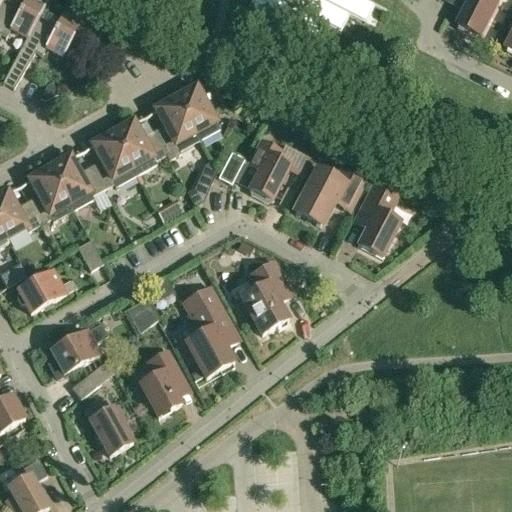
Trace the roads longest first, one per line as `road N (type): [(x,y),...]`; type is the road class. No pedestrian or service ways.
road 1 (residential): [(11,345),(218,216),(313,255),(369,301)]
road 2 (residential): [(106,511),(369,301)]
road 3 (unclassified): [(139,511),(293,401)]
road 4 (residential): [(98,511),(11,345)]
road 5 (residential): [(511,88),(428,46),(417,0)]
road 6 (residential): [(52,145),(111,113),(152,77)]
